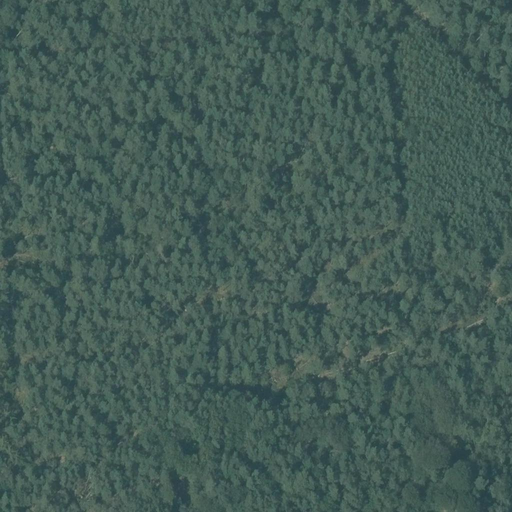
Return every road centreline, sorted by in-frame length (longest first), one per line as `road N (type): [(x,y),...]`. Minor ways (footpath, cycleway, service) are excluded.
road 1 (track): [(0,472),(411,341)]
road 2 (track): [(511,295),(411,341),(459,511)]
road 3 (track): [(408,0),(511,113)]
